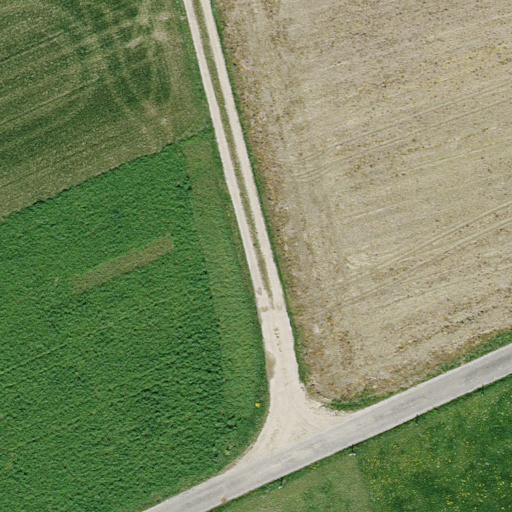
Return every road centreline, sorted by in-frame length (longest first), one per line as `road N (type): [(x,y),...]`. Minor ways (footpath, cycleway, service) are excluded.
road 1 (track): [(197,0),(303,448)]
road 2 (unclassified): [(163,511),(511,355)]
